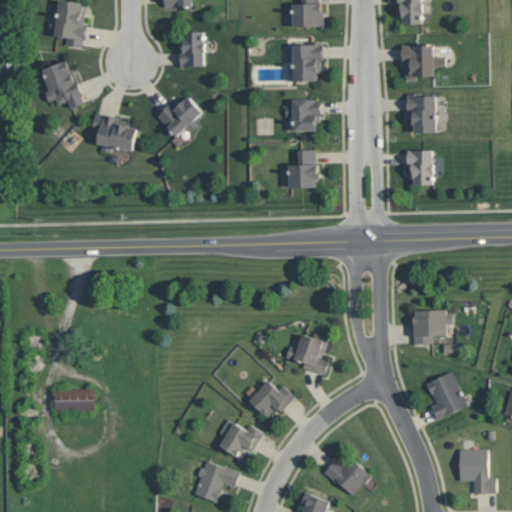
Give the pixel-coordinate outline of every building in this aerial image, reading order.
[(84,46),(68,44),(68,36),(56,34),(57,29),(51,28),(52,19),(58,19),(61,0),(76,0),(84,1),(83,9),(86,10),(85,23),(89,23),(87,38),(84,38),(84,46)] [(325,25),(294,26),(294,2),(304,3),(303,0),(321,0),(321,2),(322,2),(322,11),(325,11),(325,25)] [(423,0),(423,2),(424,2),(424,12),(423,12),(423,23),(404,23),(405,16),(399,16),(398,10),(401,10),(401,2),(398,2),(398,0),(423,0)] [(206,64),(182,65),(182,49),(185,49),(184,42),(185,42),(185,31),(205,30),(205,41),(206,41),(207,51),(205,51),(206,64)] [(324,43),(325,59),(322,59),(322,71),(317,71),(318,80),(295,80),(295,44),(313,44),(313,41),(323,41),(323,43),(324,43)] [(446,56),(447,65),(438,65),(439,67),(435,67),(435,75),(417,75),(417,79),(407,79),(407,61),(403,61),(404,44),(435,44),(435,55),(438,55),(438,56),(446,56)] [(86,102),(72,107),(69,100),(59,103),(57,97),(50,100),(46,91),(51,89),(46,76),(48,76),(45,68),(68,59),(72,69),(74,69),(84,94),(83,94),(86,102)] [(438,95),(438,130),(416,131),(416,123),(412,123),(412,110),(408,110),(407,95),(409,95),(409,92),(416,92),(417,95),(438,95)] [(204,111),(195,120),(199,124),(192,131),(188,126),(178,135),(159,114),(161,114),(160,112),(172,102),(174,105),(184,96),(187,99),(190,96),(204,111)] [(322,98),(322,115),(321,115),(321,129),(295,130),(295,115),(287,115),(287,105),(295,105),(294,98),(322,98)] [(139,127),(135,149),(113,145),(112,151),(102,150),(104,143),(99,142),(101,130),(93,129),(97,113),(120,116),(119,119),(132,122),(131,126),(139,127)] [(317,149),(317,163),(319,163),(319,171),(321,171),(321,178),(318,178),(318,186),(291,187),(291,164),(300,163),(300,148),(317,149)] [(434,149),(434,163),(435,163),(435,184),(415,183),(415,177),(414,177),(410,177),(409,171),(412,171),(412,165),(409,164),(408,149),(434,149)] [(454,313),(455,323),(448,323),(448,334),(434,334),(434,342),(416,343),(415,316),(417,316),(417,309),(448,309),(448,312),(454,313)] [(330,359),(326,374),(304,367),(306,362),(288,356),(291,344),(300,347),(304,333),(315,336),(316,332),(330,336),(323,357),(330,359)] [(468,404),(439,418),(432,404),(439,401),(434,392),(433,393),(427,382),(453,370),(468,404)] [(297,395),(282,412),(276,406),(268,415),(251,399),(264,385),(260,382),(266,376),(280,389),(285,383),(297,395)] [(97,409),(96,387),(56,388),(56,410),(97,409)] [(265,432),(255,450),(245,444),(238,455),(222,444),(227,435),(221,431),(230,417),(248,429),(251,423),(265,432)] [(497,476),(497,492),(475,492),(475,479),(461,479),(461,448),(490,448),(490,476),(497,476)] [(371,473),(370,474),(372,475),(366,482),(364,481),(354,494),(326,471),(336,459),(343,464),(350,455),(371,473)] [(241,471),(236,485),(225,481),(218,500),(196,492),(202,475),(199,474),(202,466),(205,467),(208,460),(228,467),(229,466),(241,471)] [(331,500),(328,508),(334,510),(333,511),(298,511),(307,491),(331,500)]
